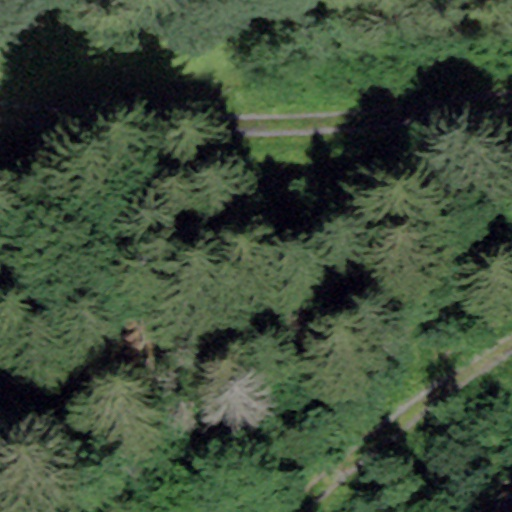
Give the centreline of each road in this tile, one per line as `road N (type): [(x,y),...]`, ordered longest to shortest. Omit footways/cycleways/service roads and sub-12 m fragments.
road 1 (track): [(511,101),(262,122),(0,113)]
road 2 (track): [(385,439),(511,347)]
road 3 (track): [(285,511),(385,439)]
